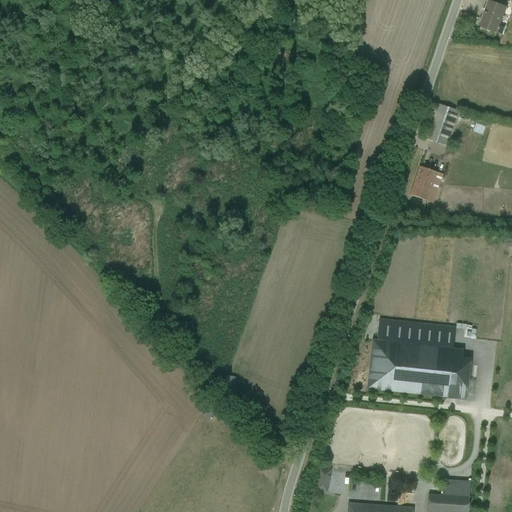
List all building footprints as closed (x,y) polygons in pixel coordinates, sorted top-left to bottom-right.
[(479,28),(499,35),(509,8),(489,1),(479,28)] [(445,105),(435,142),(455,148),(465,111),(445,105)] [(409,195),(431,203),(442,176),(419,167),(409,195)] [(455,326),(379,318),(377,338),(372,337),(367,389),(463,398),(468,348),(453,346),(455,326)] [(235,370),(232,378),(240,382),(243,373),(235,370)] [(316,465),(313,492),(328,494),(332,467),(316,465)] [(442,496),(428,495),(427,511),(469,511),(471,480),(443,478),(442,496)] [(413,511),(414,507),(349,502),(348,511),(413,511)]
